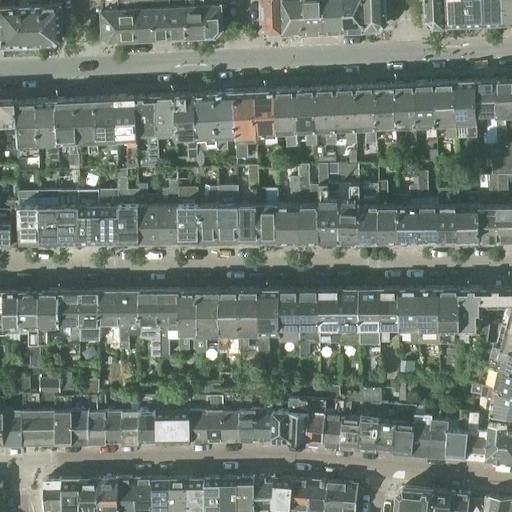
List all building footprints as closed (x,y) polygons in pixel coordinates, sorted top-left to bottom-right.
[(10,0),(11,4),(0,4),(0,7),(2,44),(22,43),(19,0),(10,0)] [(28,0),(19,0),(22,43),(42,42),(40,2),(29,3),(28,0)] [(39,0),(40,2),(42,42),(55,42),(56,42),(62,35),(62,34),(62,29),(61,1),(60,1),(51,2),(50,0),(39,0)] [(100,0),(102,32),(102,33),(109,40),(110,39),(121,39),(118,0),(100,0)] [(135,0),(118,0),(121,39),(138,38),(135,0)] [(152,0),(135,0),(138,38),(154,37),(152,0)] [(169,0),(152,0),(154,37),(171,36),(169,0)] [(169,0),(171,36),(188,36),(186,3),(185,0),(169,0)] [(194,0),(195,3),(186,3),(188,36),(205,35),(203,0),(194,0)] [(203,0),(205,35),(215,34),(216,35),(222,27),(221,0),(203,0)] [(280,0),(261,0),(261,2),(262,25),(269,32),(282,31),(280,0)] [(280,0),(282,31),(303,30),(301,0),(280,0)] [(301,0),(303,30),(324,29),(323,0),(301,0)] [(323,0),(324,29),(345,29),(343,0),(323,0)] [(365,28),(363,0),(343,0),(345,29),(365,28)] [(363,0),(365,28),(379,27),(386,20),(386,19),(385,0),(363,0)] [(424,0),(426,18),(425,18),(432,25),(433,25),(446,24),(445,0),(424,0)] [(445,0),(446,24),(466,23),(464,0),(445,0)] [(464,0),(466,23),(484,22),(482,0),(464,0)] [(482,0),(484,22),(503,21),(502,0),(482,0)] [(511,0),(502,0),(503,21),(511,20),(511,0)] [(511,76),(495,77),(498,142),(508,142),(507,124),(506,124),(506,113),(511,112),(511,76)] [(476,78),(477,113),(488,112),(488,142),(498,142),(495,77),(476,78)] [(453,79),(456,133),(477,132),(477,113),(476,78),(453,79)] [(434,80),(436,134),(456,133),(453,79),(434,80)] [(412,81),(417,132),(427,132),(428,135),(436,134),(434,80),(412,81)] [(394,82),(397,134),(407,134),(407,135),(417,135),(417,132),(412,81),(394,82)] [(394,82),(375,83),(377,137),(387,136),(397,136),(397,134),(394,82)] [(356,84),(357,130),(367,130),(367,137),(377,137),(375,83),(356,84)] [(335,85),(337,138),(357,138),(357,130),(356,84),(335,85)] [(316,86),(317,128),(327,127),(328,139),(337,138),(335,85),(316,86)] [(295,87),(297,129),(307,128),(307,140),(317,140),(317,128),(316,86),(295,87)] [(275,87),(255,88),(257,137),(277,136),(277,130),(275,87)] [(275,87),(277,130),(287,129),(287,141),(297,141),(297,129),(295,87),(275,87)] [(234,89),(236,134),(236,156),(248,156),(247,137),(257,137),(255,88),(234,89)] [(234,89),(214,90),(217,149),(227,148),(227,134),(236,134),(234,89)] [(194,91),(197,157),(198,165),(203,165),(204,161),(204,154),(202,150),(207,149),(217,149),(214,90),(194,91)] [(174,92),(176,134),(187,134),(188,147),(188,157),(197,157),(194,91),(174,92)] [(174,92),(155,93),(157,133),(167,132),(168,146),(176,145),(176,134),(174,92)] [(137,151),(137,163),(137,166),(158,166),(157,133),(155,93),(135,94),(137,134),(147,133),(148,151),(137,151)] [(126,163),(137,163),(137,151),(137,134),(135,94),(115,95),(117,138),(125,138),(126,163)] [(95,96),(97,139),(109,138),(109,162),(118,162),(117,138),(115,95),(95,96)] [(76,97),(78,139),(89,139),(90,151),(98,151),(97,139),(95,96),(76,97)] [(56,98),(58,140),(69,140),(69,168),(78,168),(78,139),(76,97),(56,98)] [(56,98),(36,99),(37,141),(48,140),(49,160),(49,168),(59,168),(59,160),(58,140),(56,98)] [(17,139),(17,153),(24,153),(38,153),(37,141),(36,99),(15,100),(16,120),(16,130),(17,139)] [(0,120),(16,120),(15,100),(0,100),(0,120)] [(0,120),(0,131),(16,130),(16,120),(0,120)] [(0,160),(18,160),(17,153),(17,139),(0,139),(0,160)] [(511,141),(508,142),(498,142),(488,142),(477,142),(478,156),(477,173),(489,173),(498,172),(507,172),(508,173),(511,173),(511,141)] [(325,161),(330,161),(338,160),(337,152),(330,153),(330,151),(326,152),(326,145),(318,146),(319,161),(325,161)] [(429,149),(430,159),(438,159),(438,148),(429,149)] [(299,175),(300,239),(320,239),(318,185),(309,186),(309,162),(299,162),(299,175)] [(318,163),(318,185),(320,239),(339,239),(338,182),(328,182),(327,173),(338,172),(338,162),(327,163),(318,163)] [(238,202),(239,240),(258,239),(258,187),(258,164),(248,164),(249,202),(238,202)] [(118,168),(118,188),(119,240),(139,240),(138,188),(127,188),(127,168),(118,168)] [(70,203),(59,203),(60,240),(80,240),(79,189),(79,169),(70,169),(70,203)] [(418,170),(418,174),(419,238),(439,238),(439,201),(438,201),(438,195),(428,195),(427,170),(418,170)] [(479,199),(480,238),(500,238),(498,172),(489,173),(490,203),(484,203),(483,199),(479,199)] [(507,172),(498,172),(500,238),(511,237),(511,199),(508,199),(508,187),(508,173),(507,172)] [(218,184),(218,240),(239,240),(238,202),(238,185),(228,185),(228,174),(218,174),(218,184)] [(398,202),(399,239),(419,238),(418,174),(414,174),(414,185),(410,185),(410,194),(398,194),(398,202)] [(278,201),(278,239),(300,239),(299,175),(290,175),(290,201),(278,201)] [(177,179),(178,240),(199,240),(198,202),(186,202),(186,177),(177,177),(177,179)] [(178,240),(177,179),(169,179),(169,188),(158,188),(158,194),(159,240),(178,240)] [(379,182),(380,239),(399,239),(398,202),(387,202),(387,179),(379,179),(379,182)] [(338,182),(339,239),(359,239),(358,182),(338,182)] [(358,182),(359,239),(380,239),(379,182),(358,182)] [(138,183),(138,188),(139,240),(159,240),(158,194),(147,194),(147,183),(138,183)] [(198,202),(199,240),(218,240),(218,184),(209,185),(205,184),(201,202),(198,202)] [(439,201),(439,238),(460,238),(459,185),(450,184),(450,186),(438,186),(438,195),(438,201),(439,201)] [(459,185),(460,238),(480,238),(479,199),(479,191),(467,191),(467,185),(459,185)] [(258,187),(258,239),(278,239),(278,201),(278,193),(278,187),(258,187)] [(118,188),(99,189),(99,202),(100,202),(100,240),(119,240),(118,188)] [(18,189),(18,198),(18,203),(19,219),(20,241),(40,241),(39,189),(18,189)] [(59,189),(39,189),(40,241),(60,240),(59,203),(59,189)] [(99,189),(79,189),(80,240),(100,240),(100,202),(99,202),(99,189)] [(0,240),(20,241),(19,219),(18,203),(18,198),(10,198),(10,214),(0,213),(0,240)] [(481,314),(481,302),(481,285),(458,286),(459,343),(459,354),(465,354),(465,342),(469,342),(469,329),(480,329),(480,321),(480,314),(481,314)] [(490,302),(511,302),(511,285),(481,285),(481,302),(490,302)] [(269,330),(279,330),(279,287),(268,287),(268,286),(259,286),(259,287),(259,335),(260,344),(260,353),(269,354),(269,330)] [(290,341),(299,341),(298,286),(292,286),(292,287),(279,287),(279,330),(280,341),(290,341)] [(308,340),(319,340),(319,287),(306,287),(306,286),(298,286),(299,341),(300,355),(308,355),(308,340)] [(319,340),(340,340),(338,286),(332,286),(332,287),(319,287),(319,340)] [(360,325),(359,286),(346,286),(338,286),(340,340),(344,341),(349,341),(360,340),(360,334),(360,329),(360,325)] [(370,340),(380,340),(379,286),(372,286),(359,286),(360,325),(360,329),(370,329),(370,340)] [(389,325),(399,325),(397,286),(386,286),(379,286),(380,340),(389,341),(389,325)] [(411,342),(419,342),(417,286),(397,286),(399,325),(399,326),(410,326),(411,342)] [(419,343),(440,343),(438,286),(417,286),(419,342),(419,343)] [(440,343),(459,343),(458,286),(438,286),(440,343)] [(189,332),(197,332),(195,287),(178,288),(180,336),(180,348),(189,348),(189,332)] [(207,344),(220,344),(219,287),(195,287),(197,332),(198,347),(207,347),(207,344)] [(240,350),(240,344),(238,287),(228,287),(219,287),(220,344),(220,350),(229,350),(229,351),(240,350)] [(260,344),(259,335),(259,287),(248,287),(239,287),(238,287),(240,344),(250,344),(260,344)] [(2,289),(2,312),(2,333),(5,333),(5,339),(19,339),(19,330),(19,324),(19,288),(2,289)] [(19,324),(19,330),(30,330),(31,364),(31,365),(40,365),(40,339),(39,288),(19,288),(19,324)] [(59,335),(59,334),(58,288),(39,288),(40,339),(49,339),(49,335),(59,335)] [(71,338),(80,338),(79,288),(58,288),(59,334),(71,334),(71,338)] [(89,334),(100,334),(98,288),(79,288),(80,338),(89,339),(89,334)] [(110,347),(119,347),(117,288),(98,288),(100,334),(100,338),(110,338),(110,347)] [(129,334),(140,334),(139,288),(117,288),(119,347),(129,347),(129,334)] [(151,355),(159,355),(158,288),(139,288),(140,334),(140,338),(151,338),(151,355)] [(168,336),(180,336),(178,288),(158,288),(159,355),(170,355),(168,338),(168,336)] [(480,314),(480,321),(490,321),(490,302),(481,302),(481,314),(480,314)] [(500,345),(511,347),(511,325),(506,324),(500,345)] [(493,343),(488,362),(511,367),(511,347),(500,345),(493,343)] [(466,377),(473,379),(511,388),(511,367),(488,362),(479,360),(471,358),(466,377)] [(400,370),(414,370),(414,359),(400,359),(400,370)] [(31,365),(31,364),(28,364),(28,373),(40,373),(40,365),(31,365)] [(71,393),(71,379),(72,379),(72,372),(60,372),(60,377),(60,393),(71,393)] [(23,442),(55,442),(55,393),(60,393),(60,377),(40,377),(40,390),(30,391),(30,373),(20,374),(20,393),(23,393),(23,442)] [(82,376),(81,389),(98,390),(99,377),(82,376)] [(390,378),(391,387),(399,387),(399,378),(390,378)] [(489,410),(508,412),(511,412),(511,388),(473,379),(470,390),(481,393),(479,407),(490,408),(489,410)] [(180,384),(180,394),(191,393),(199,393),(199,384),(180,384)] [(209,384),(209,393),(220,393),(220,384),(209,384)] [(320,387),(319,397),(340,398),(340,385),(320,385),(320,387)] [(289,394),(299,396),(299,387),(280,386),(280,394),(281,394),(289,394)] [(299,387),(299,396),(307,396),(319,397),(320,387),(299,387)] [(361,400),(371,401),(378,401),(381,402),(381,396),(381,387),(361,388),(361,391),(361,400)] [(361,400),(361,391),(347,391),(347,394),(347,399),(351,399),(361,400)] [(105,441),(122,441),(122,393),(119,393),(119,392),(114,392),(114,407),(105,407),(105,441)] [(4,442),(23,442),(23,393),(20,393),(15,393),(15,407),(4,407),(4,442)] [(55,442),(73,441),(73,406),(73,393),(71,393),(60,393),(55,393),(55,442)] [(73,441),(89,441),(90,393),(73,393),(73,406),(73,441)] [(89,441),(105,441),(105,407),(97,407),(97,400),(105,400),(105,393),(90,393),(89,441)] [(122,441),(139,440),(139,408),(139,399),(139,394),(130,394),(122,393),(122,441)] [(170,406),(169,394),(155,394),(156,440),(173,440),(191,439),(191,407),(191,399),(191,393),(180,394),(176,394),(177,406),(170,406)] [(191,439),(206,439),(206,393),(199,393),(191,393),(191,399),(199,399),(200,407),(191,407),(191,439)] [(206,439),(223,439),(222,407),(214,407),(214,398),(222,398),(222,393),(220,393),(209,393),(206,393),(206,439)] [(240,393),(222,393),(222,398),(222,407),(223,439),(240,439),(240,393)] [(240,439),(257,439),(257,407),(246,407),(246,402),(251,402),(251,393),(240,393),(240,439)] [(257,439),(272,439),(272,394),(266,393),(265,407),(257,407),(257,439)] [(139,440),(156,440),(155,394),(139,394),(139,399),(148,399),(148,408),(139,408),(139,440)] [(280,407),(280,394),(272,394),(272,439),(287,440),(289,408),(280,407)] [(287,440),(320,442),(319,397),(307,396),(299,396),(289,394),(289,408),(287,440)] [(340,398),(319,397),(320,442),(340,444),(344,399),(340,398)] [(344,399),(340,444),(357,446),(360,415),(350,414),(351,405),(351,399),(347,399),(344,399)] [(357,446),(375,447),(378,401),(371,401),(370,416),(360,415),(357,446)] [(378,401),(375,447),(394,449),(398,403),(381,402),(378,401)] [(394,449),(412,451),(415,404),(399,403),(398,403),(394,449)] [(412,451),(429,452),(432,406),(415,404),(412,451)] [(429,452),(446,454),(449,418),(440,417),(441,406),(432,406),(429,452)] [(446,454),(466,455),(469,409),(460,408),(460,419),(449,418),(446,454)] [(466,455),(485,457),(488,423),(485,422),(484,428),(477,427),(479,409),(469,409),(466,455)] [(485,457),(505,459),(508,412),(489,410),(488,423),(485,457)] [(204,511),(204,475),(187,476),(187,511),(204,511)] [(220,475),(204,475),(204,511),(221,511),(220,475)] [(236,511),(236,475),(220,475),(221,511),(236,511)] [(254,511),(253,475),(236,475),(236,511),(254,511)] [(263,511),(271,511),(273,475),(253,475),(254,511),(263,511)] [(283,511),(284,506),(289,507),(291,476),(275,475),(273,475),(271,511),(283,511)] [(134,511),(134,476),(117,477),(118,511),(134,511)] [(152,511),(152,476),(134,476),(134,511),(152,511)] [(170,511),(169,476),(152,476),(152,511),(170,511)] [(187,511),(187,476),(169,476),(170,511),(187,511)] [(297,511),(306,511),(309,478),(291,476),(289,507),(298,507),(297,511)] [(62,511),(63,510),(62,477),(43,478),(44,511),(62,511)] [(80,511),(80,477),(62,477),(63,510),(73,510),(72,511),(80,511)] [(98,511),(98,477),(80,477),(80,511),(98,511)] [(118,511),(117,477),(98,477),(98,511),(118,511)] [(309,478),(306,511),(314,511),(315,508),(325,509),(327,479),(309,478)] [(340,511),(343,481),(327,479),(325,509),(325,510),(333,511),(340,511)] [(340,511),(355,511),(358,482),(343,481),(340,511)] [(397,491),(395,511),(429,511),(432,488),(404,486),(403,486),(397,491)] [(448,511),(450,490),(432,488),(429,511),(448,511)] [(448,511),(467,511),(469,492),(450,490),(448,511)] [(511,511),(511,495),(485,493),(469,492),(467,511),(511,511)]
